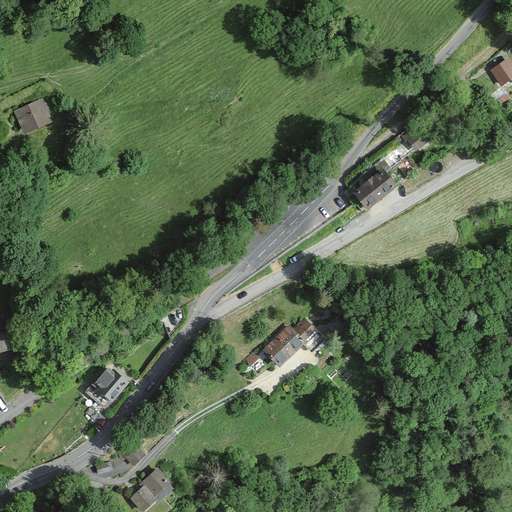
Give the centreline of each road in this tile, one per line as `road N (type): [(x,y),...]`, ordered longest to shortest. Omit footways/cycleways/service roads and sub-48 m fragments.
road 1 (unclassified): [(293,222),(209,299),(116,425),(78,458),(0,496)]
road 2 (track): [(198,316),(209,318),(511,142)]
road 3 (unclassified): [(293,222),(183,293),(132,308),(0,319)]
road 4 (unclassified): [(492,0),(293,222)]
road 5 (track): [(0,424),(183,293)]
